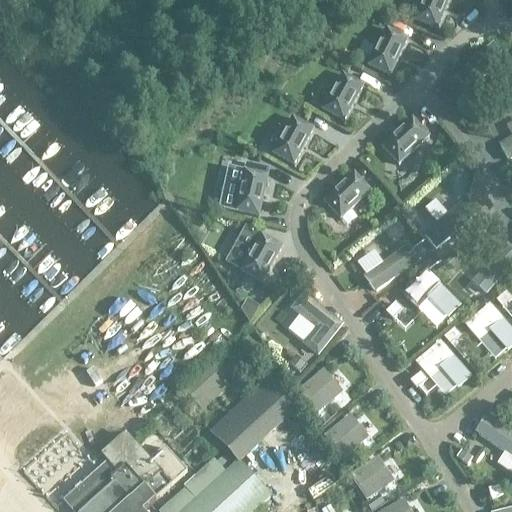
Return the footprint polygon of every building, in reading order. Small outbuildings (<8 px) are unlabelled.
[(437,31),(449,0),(423,0),(415,22),(437,31)] [(390,78),(408,41),(386,31),(368,68),(390,78)] [(486,51),(456,79),(472,97),(502,69),(486,51)] [(343,124),(363,88),(342,76),(322,112),(343,124)] [(294,167),(313,131),(292,120),(273,156),(294,167)] [(399,167),(429,139),(412,121),(382,149),(399,167)] [(511,140),(498,149),(508,162),(511,159),(511,140)] [(259,219),(268,178),(244,173),(235,213),(259,219)] [(340,221),(370,193),(354,176),(324,204),(340,221)] [(464,203),(424,237),(436,250),(476,217),(464,203)] [(262,285),(282,249),(261,238),(241,273),(262,285)] [(419,246),(435,267),(440,263),(424,243),(419,246)] [(435,267),(419,246),(414,250),(430,271),(435,267)] [(511,249),(508,246),(474,285),(487,296),(511,268),(511,249)] [(409,249),(365,279),(375,294),(419,263),(409,249)] [(426,278),(413,290),(448,324),(463,309),(426,278)] [(501,310),(511,301),(506,294),(496,303),(501,310)] [(329,344),(342,327),(302,296),(289,312),(329,344)] [(241,311),(249,325),(259,307),(247,300),(241,311)] [(511,331),(489,305),(474,322),(501,358),(511,349),(511,331)] [(393,321),(402,312),(396,306),(387,315),(393,321)] [(449,347),(460,338),(454,331),(444,340),(449,347)] [(441,344),(423,359),(454,399),(471,381),(441,344)] [(43,363),(59,374),(69,360),(53,348),(43,363)] [(301,376),(308,367),(296,358),(289,367),(301,376)] [(202,414),(230,389),(223,382),(228,377),(218,365),(185,395),(202,414)] [(323,374),(298,394),(317,416),(341,395),(323,374)] [(416,390),(427,382),(421,375),(411,383),(416,390)] [(270,379),(213,433),(244,466),(301,412),(270,379)] [(187,419),(165,396),(146,414),(168,437),(187,419)] [(496,420),(503,409),(495,404),(488,415),(496,420)] [(367,441),(349,419),(324,439),(343,461),(367,441)] [(511,435),(487,419),(476,435),(511,459),(511,435)] [(166,448),(151,462),(128,437),(105,457),(111,464),(66,504),(73,511),(146,511),(189,474),(166,448)] [(473,460),(462,453),(457,461),(468,468),(473,460)] [(339,468),(344,475),(353,469),(348,461),(339,468)] [(366,502),(392,485),(376,461),(350,479),(366,502)] [(258,511),(271,501),(239,464),(226,475),(215,463),(183,492),(194,504),(185,511),(258,511)] [(346,479),(313,499),(321,511),(350,511),(362,505),(346,479)] [(490,491),(491,500),(503,497),(501,488),(490,491)] [(366,507),(369,511),(374,511),(384,506),(379,498),(366,507)] [(407,511),(402,503),(386,511),(407,511)]
